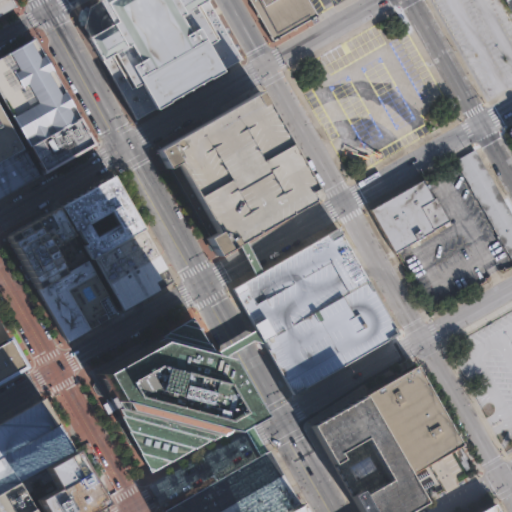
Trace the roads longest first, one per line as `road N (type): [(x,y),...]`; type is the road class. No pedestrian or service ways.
road 1 (secondary): [(134,507),(423,340)]
road 2 (tertiary): [(203,284),(47,9)]
road 3 (secondary): [(126,147),(378,0)]
road 4 (residential): [(0,269),(134,507)]
road 5 (tertiary): [(335,511),(203,284)]
road 6 (tertiary): [(230,0),(345,202)]
road 7 (secondary): [(203,284),(55,369)]
road 8 (tertiary): [(423,340),(501,478)]
road 9 (tertiary): [(345,202),(423,340)]
road 10 (secondary): [(480,125),(345,202)]
road 11 (secondary): [(0,218),(126,147)]
road 12 (tertiary): [(480,125),(413,0)]
